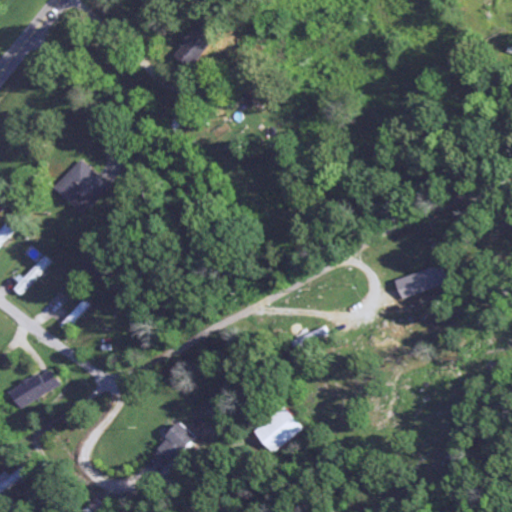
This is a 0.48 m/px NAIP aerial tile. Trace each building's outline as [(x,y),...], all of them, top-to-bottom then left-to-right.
[(56,189),(85,217),(112,188),(83,160),(56,189)] [(12,289),(20,296),(52,263),(44,256),(12,289)] [(88,268),(99,281),(110,271),(99,259),(88,268)] [(406,300),(451,284),(444,266),(400,281),(406,300)] [(89,305),(83,300),(64,324),(70,329),(89,305)] [(296,343),(300,352),(333,337),(328,328),(296,343)] [(60,385),(50,369),(10,393),(20,410),(60,385)] [(277,455),(307,428),(288,407),(258,434),(277,455)] [(155,454),(164,462),(168,458),(176,466),(200,439),(183,424),(155,454)] [(0,483),(0,494),(29,473),(23,465),(1,481),(2,482),(0,483)] [(96,511),(102,506),(96,499),(83,511),(96,511)]
